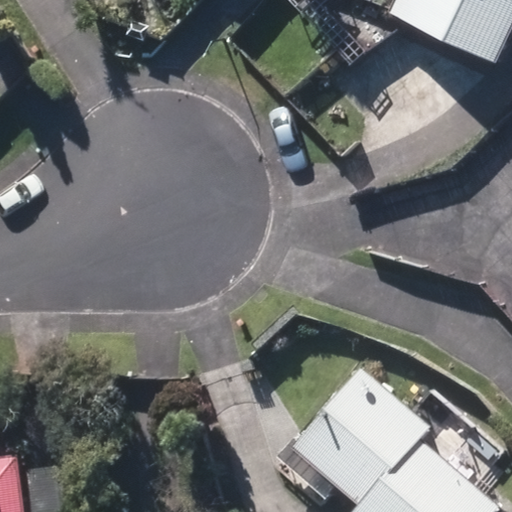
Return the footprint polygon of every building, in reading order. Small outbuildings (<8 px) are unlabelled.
[(292,0),(280,0),(234,43),(285,99),(338,50),(292,0)] [(511,0),(403,0),(394,20),(496,69),(511,34),(511,0)] [(365,511),(500,511),(422,444),(433,432),(366,375),(298,452),(366,511),(365,511)] [(0,466),(0,511),(26,511),(20,464),(0,466)] [(35,476),(39,511),(94,511),(89,468),(35,476)]
